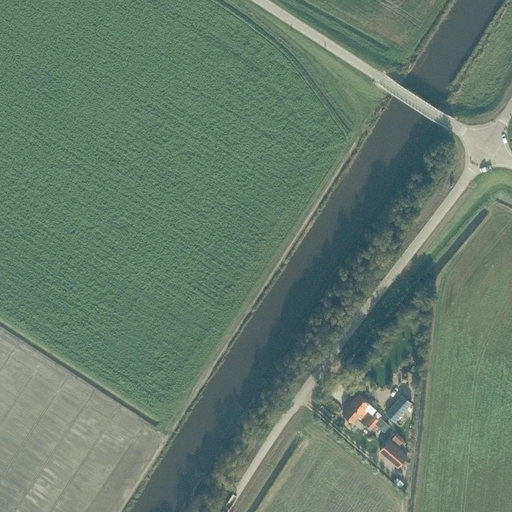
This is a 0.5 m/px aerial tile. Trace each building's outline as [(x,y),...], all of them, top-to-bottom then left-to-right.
[(359,393),(351,403),(375,425),(379,420),(372,414),(376,410),(369,403),(369,402),(359,393)] [(386,412),(396,422),(413,403),(403,394),(386,412)] [(351,403),(342,412),(353,422),(358,416),(360,418),(358,420),(365,425),(366,424),(374,431),(378,427),(375,425),(351,403)] [(343,430),(346,422),(336,418),(333,426),(343,430)] [(379,420),(375,425),(378,427),(384,432),(389,426),(381,418),(379,420)] [(389,440),(379,452),(398,468),(407,456),(389,440)]
